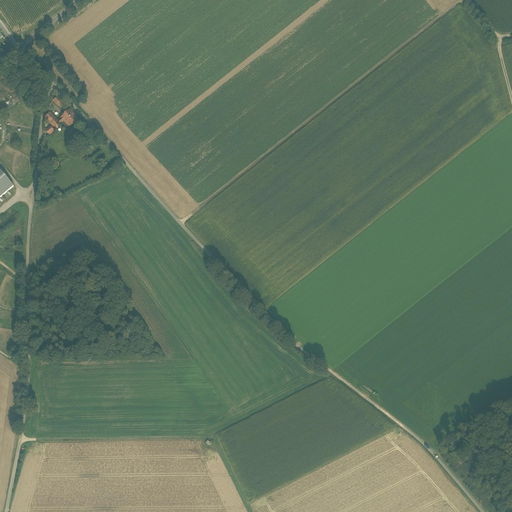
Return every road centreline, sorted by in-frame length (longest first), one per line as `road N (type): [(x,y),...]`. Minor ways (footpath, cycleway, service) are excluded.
road 1 (unclassified): [(18,47),(273,322),(429,448),(482,511)]
road 2 (track): [(50,82),(27,235),(26,391),(6,511)]
road 3 (track): [(180,222),(460,0)]
road 4 (track): [(250,511),(213,436),(20,439)]
